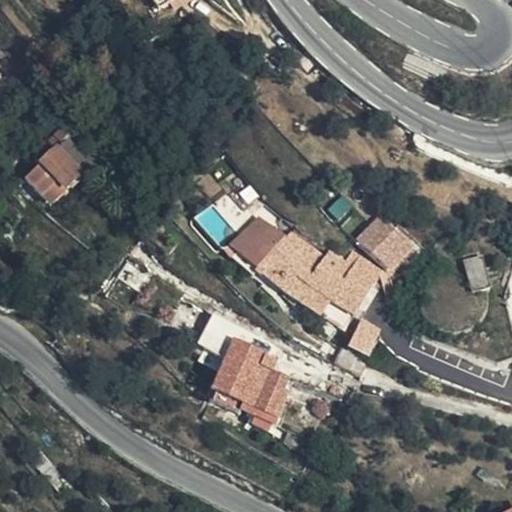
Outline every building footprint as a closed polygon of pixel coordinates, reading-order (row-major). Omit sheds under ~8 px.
[(188,0),(145,0),(158,19),(188,0)] [(52,145),(35,162),(41,168),(26,183),(42,200),(57,185),(65,192),(79,178),(56,153),(58,152),(56,148),(65,140),(67,138),(60,131),(48,142),(52,145)] [(91,167),(65,140),(56,148),(58,152),(56,153),(79,178),(91,167)] [(19,155),(27,164),(39,152),(32,144),(19,155)] [(42,200),(50,208),(66,193),(65,192),(57,185),(42,200)] [(337,221),(353,209),(342,196),(327,208),(337,221)] [(231,250),(237,256),(250,243),(254,246),(268,231),(258,223),(231,250)] [(295,283),(333,306),(338,299),(358,312),(382,272),(352,255),(346,266),(329,255),(325,261),(316,254),(311,262),(285,242),(268,231),(254,246),(250,243),(237,256),(257,272),(253,276),(260,282),(262,280),(269,271),(291,288),(295,283)] [(311,262),(316,254),(289,236),(285,242),(311,262)] [(372,246),(374,251),(399,242),(397,236),(372,246)] [(381,268),(383,267),(405,257),(399,242),(374,251),(381,268)] [(237,256),(232,263),(250,280),(253,276),(257,272),(237,256)] [(489,291),(481,260),(464,265),(464,267),(453,264),(440,267),(430,273),(423,280),(418,290),(416,300),(417,311),(421,322),(429,330),(437,335),(447,337),(459,338),(469,335),(479,328),(487,316),(490,307),(490,300),(489,291)] [(283,296),(323,321),(333,306),(295,283),(291,288),(269,271),(262,280),(283,296)] [(338,299),(333,306),(354,318),(358,312),(338,299)] [(220,380),(209,406),(239,418),(243,409),(249,412),(246,421),(252,424),(270,431),(274,432),(286,397),(282,396),(285,380),(311,390),(321,373),(310,366),(211,315),(207,323),(209,324),(204,335),(209,338),(203,351),(211,355),(207,362),(214,366),(218,358),(228,363),(220,380)] [(361,318),(348,345),(368,355),(382,328),(361,318)] [(333,364),(360,379),(369,362),(341,348),(333,364)] [(204,370),(220,380),(228,363),(218,358),(214,366),(207,362),(204,370)] [(243,409),(239,418),(246,421),(249,412),(243,409)] [(270,431),(252,424),(250,430),(268,437),(270,431)] [(286,447),(299,453),(304,443),(291,436),(286,447)]
